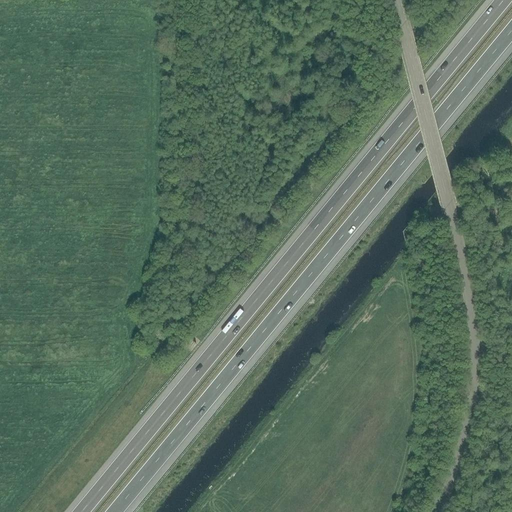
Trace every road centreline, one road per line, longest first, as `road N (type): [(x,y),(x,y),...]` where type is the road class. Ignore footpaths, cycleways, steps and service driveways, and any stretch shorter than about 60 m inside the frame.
road 1 (motorway): [(504,0),(82,511)]
road 2 (motorway): [(115,511),(511,31)]
road 3 (tertiary): [(431,511),(453,461),(467,391),(468,319),(450,213),(392,0)]
